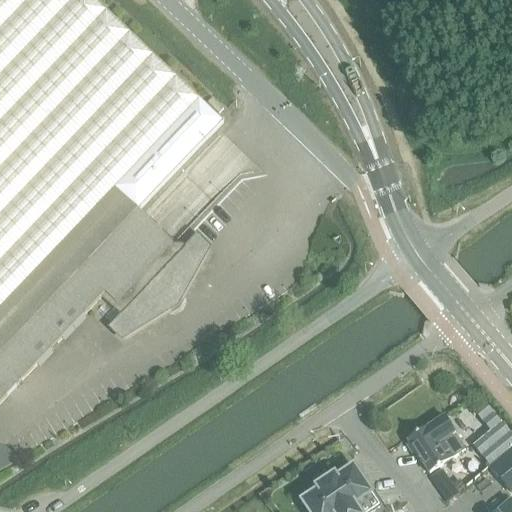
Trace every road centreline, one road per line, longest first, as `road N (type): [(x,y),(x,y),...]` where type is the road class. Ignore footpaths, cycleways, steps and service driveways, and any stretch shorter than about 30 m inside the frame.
road 1 (unclassified): [(50,511),(419,259)]
road 2 (unknown): [(511,337),(436,247),(394,117),(331,0)]
road 3 (unclassified): [(188,511),(469,319)]
road 4 (unclassified): [(165,0),(324,154)]
road 5 (secondary): [(267,0),(375,160)]
road 6 (secondary): [(375,160),(365,106),(306,0)]
